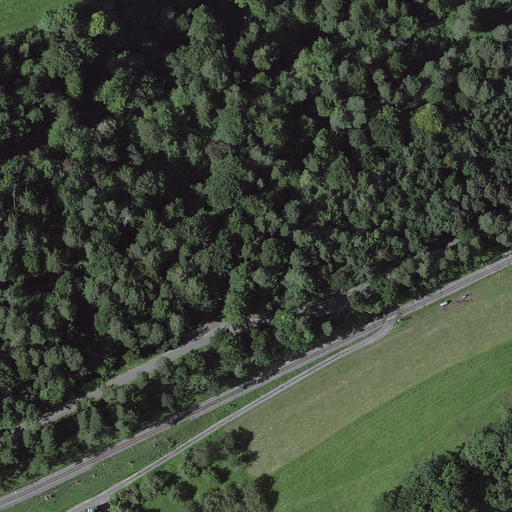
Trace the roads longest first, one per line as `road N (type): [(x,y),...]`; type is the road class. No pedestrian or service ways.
road 1 (unclassified): [(511,205),(339,305),(205,338),(0,439)]
road 2 (track): [(385,277),(394,291),(385,332),(75,511)]
